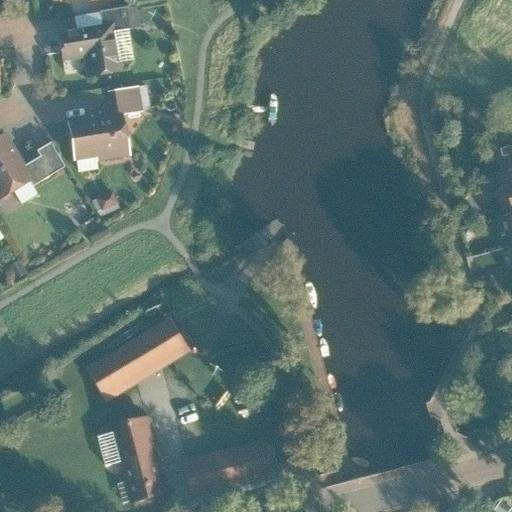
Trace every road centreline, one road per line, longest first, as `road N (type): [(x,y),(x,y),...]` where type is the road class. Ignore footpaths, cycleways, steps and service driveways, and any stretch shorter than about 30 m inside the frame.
road 1 (residential): [(511,464),(316,511)]
road 2 (residential): [(21,0),(27,80),(0,114)]
